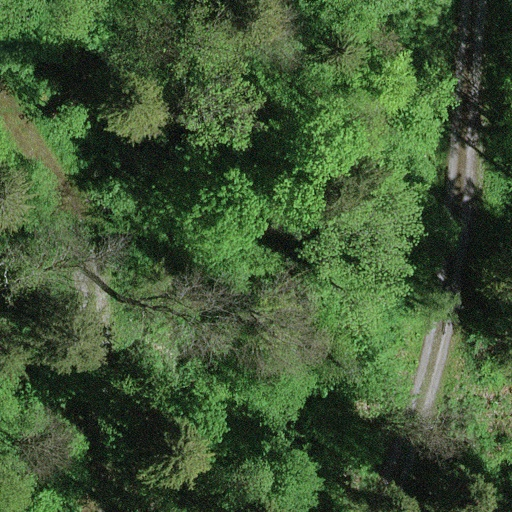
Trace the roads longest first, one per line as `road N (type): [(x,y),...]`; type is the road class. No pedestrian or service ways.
road 1 (track): [(473,0),(461,75),(463,221),(426,400),(392,511)]
road 2 (track): [(97,511),(99,313),(86,245),(0,78)]
